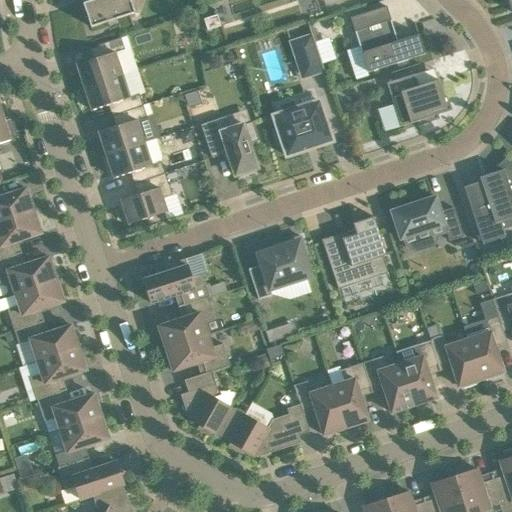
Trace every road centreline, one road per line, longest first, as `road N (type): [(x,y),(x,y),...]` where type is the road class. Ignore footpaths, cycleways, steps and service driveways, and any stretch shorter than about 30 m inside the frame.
road 1 (residential): [(99,269),(464,147),(485,124),(500,82),(490,51),(449,0)]
road 2 (residential): [(511,415),(266,498),(225,491)]
road 3 (residential): [(181,465),(140,408),(99,269)]
road 4 (residential): [(99,269),(33,65)]
